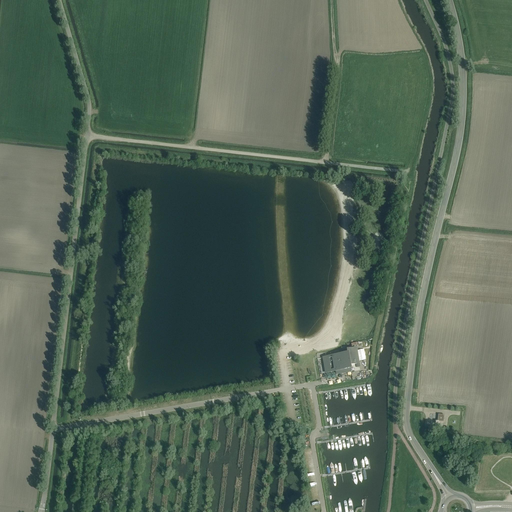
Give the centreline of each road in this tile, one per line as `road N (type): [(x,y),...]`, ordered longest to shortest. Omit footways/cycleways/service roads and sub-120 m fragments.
road 1 (unclassified): [(41,509),(89,109),(59,0)]
road 2 (secondary): [(436,477),(408,430),(406,408),(461,125),(461,58),(448,0)]
road 3 (track): [(407,173),(86,136)]
